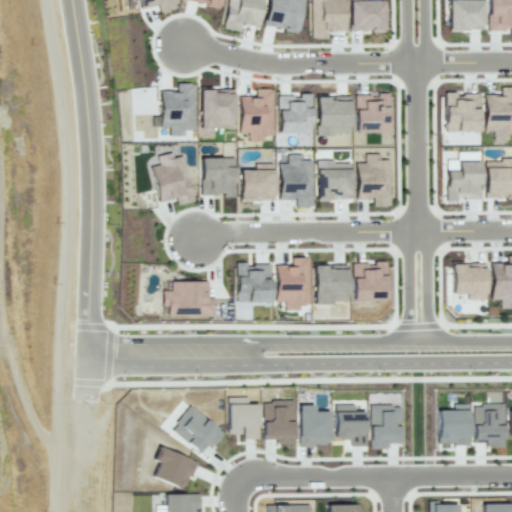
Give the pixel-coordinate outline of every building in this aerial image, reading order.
[(171,0),(173,8),(157,12),(155,4),(138,8),(136,0),(171,0)] [(219,0),(189,0),(205,3),(206,6),(218,9),(219,0)] [(226,0),(220,29),(237,32),(239,23),(256,27),(261,0),(226,0)] [(264,0),(261,26),(294,31),(299,0),(264,0)] [(342,30),(341,0),(308,0),(309,38),(326,38),(325,30),(342,30)] [(382,0),(347,0),(347,1),(347,30),(369,30),(370,33),(383,33),(382,0)] [(445,0),(481,0),(481,29),(459,29),(458,32),(445,32),(445,0)] [(511,0),(485,0),(485,30),(509,29),(509,32),(511,31),(511,0)] [(166,137),(184,137),(184,131),(191,131),(191,83),(175,83),(175,91),(157,91),(156,127),(166,127),(166,137)] [(491,140),(509,140),(509,134),(511,133),(511,86),(499,86),(499,95),(481,95),(482,131),(491,131),(491,140)] [(232,90),(210,89),(210,87),(198,87),(197,128),(217,128),(217,124),(232,124),(232,90)] [(245,142),(264,142),(264,136),(271,136),(271,88),(254,88),(254,97),(236,97),(236,133),(246,133),(245,142)] [(477,94),(454,94),(454,92),(442,92),(443,131),(477,131),(477,94)] [(309,132),(309,93),(298,93),(298,95),(275,96),(276,133),(309,132)] [(386,94),(353,94),(353,132),(387,131),(386,94)] [(348,96),(326,96),(326,95),(314,95),(314,134),(348,133),(348,96)] [(155,156),(172,151),(174,157),(180,155),(192,202),(176,206),(174,197),(157,202),(148,167),(157,164),(155,156)] [(284,153),(302,153),(302,159),(309,159),(310,207),(294,207),(293,198),(276,199),(275,163),(284,163),(284,153)] [(363,153),(381,153),(381,158),(388,158),(389,206),(372,207),(372,198),(354,198),(353,162),(363,162),(363,153)] [(232,196),(232,157),(198,158),(199,194),(221,194),(221,196),(232,196)] [(511,157),(498,158),(499,161),(484,161),(481,168),(482,197),(503,197),(505,200),(511,200),(511,157)] [(348,161),(314,161),(315,199),(348,198),(348,161)] [(478,198),(477,161),(455,161),(455,170),(443,171),(444,201),(455,201),(455,198),(478,198)] [(237,170),(237,201),(250,201),(250,200),(271,199),(270,163),(252,163),(252,169),(237,170)] [(497,309),(511,309),(511,255),(505,255),(505,264),(487,264),(487,300),(497,300),(497,309)] [(282,311),(300,310),(300,304),(307,304),(306,256),(290,257),(290,265),(272,266),(273,302),(282,301),(282,311)] [(268,301),(267,264),(244,264),(244,262),(233,262),(234,302),(268,301)] [(383,300),(383,262),(349,263),(350,300),(383,300)] [(483,264),(461,263),(461,262),(449,262),(449,293),(464,293),(464,299),(482,299),(483,264)] [(310,308),(328,307),(328,304),(342,304),(345,297),(345,268),(323,268),(322,265),(309,265),(310,308)] [(168,281),(168,291),(160,291),(160,307),(167,307),(167,317),(214,317),(214,297),(205,297),(205,280),(168,281)] [(245,397),(225,397),(224,433),(241,434),(241,438),(255,439),(256,404),(245,403),(245,397)] [(291,444),(292,401),(261,401),(260,438),(274,439),(274,444),(291,444)] [(332,404),(331,438),(348,438),(348,445),(362,446),(362,412),(351,411),(351,404),(332,404)] [(435,410),(435,443),(465,443),(464,404),(450,404),(450,410),(435,410)] [(501,447),(501,404),(471,404),(471,442),(483,442),(483,447),(501,447)] [(296,445),(327,445),(327,411),(311,411),(311,405),(296,405),(296,445)] [(367,405),(369,447),(385,447),(385,443),(398,443),(397,405),(367,405)] [(168,430),(195,451),(203,441),(210,446),(221,432),(187,406),(168,430)] [(181,489),(193,463),(165,451),(162,459),(158,457),(150,476),(181,489)] [(162,511),(187,511),(188,510),(197,511),(197,494),(163,494),(162,511)] [(455,511),(455,502),(425,503),(425,511),(455,511)] [(304,511),(304,503),(263,505),(263,511),(304,511)]
